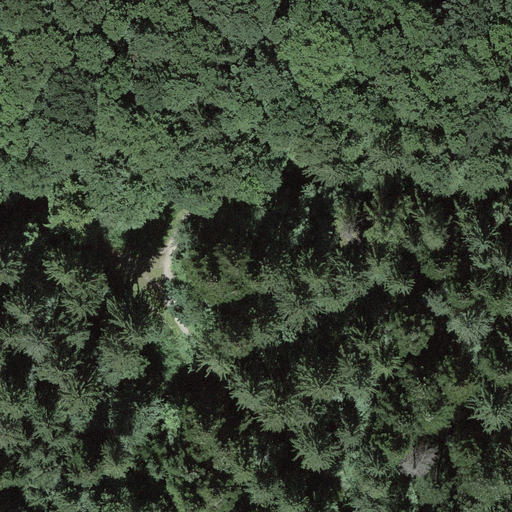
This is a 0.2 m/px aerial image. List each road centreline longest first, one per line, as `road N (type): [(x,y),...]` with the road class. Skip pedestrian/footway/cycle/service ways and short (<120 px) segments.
road 1 (track): [(0,119),(14,162),(53,205),(161,295),(177,244),(232,177),(324,160),(511,174)]
road 2 (track): [(376,511),(210,354),(161,295)]
